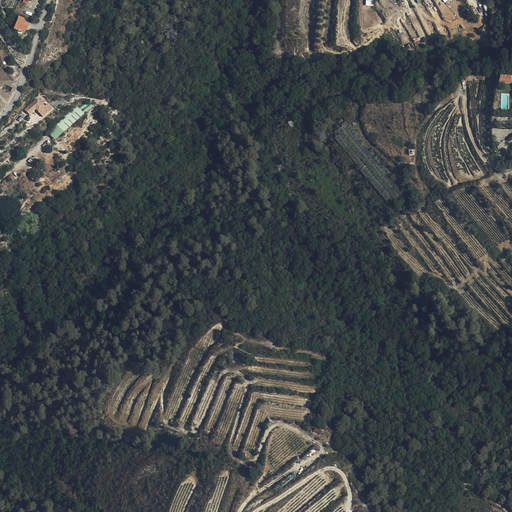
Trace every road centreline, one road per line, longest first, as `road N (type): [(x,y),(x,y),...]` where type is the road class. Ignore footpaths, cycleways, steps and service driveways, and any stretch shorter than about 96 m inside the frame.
road 1 (track): [(240,511),(321,447),(283,424),(269,429),(254,460),(232,454),(246,386),(233,370),(219,376),(195,431),(168,424),(162,394),(144,430),(136,430),(110,414),(140,369)]
road 2 (track): [(347,511),(346,474),(326,467),(257,511)]
road 3 (residential): [(49,0),(23,79),(0,118)]
